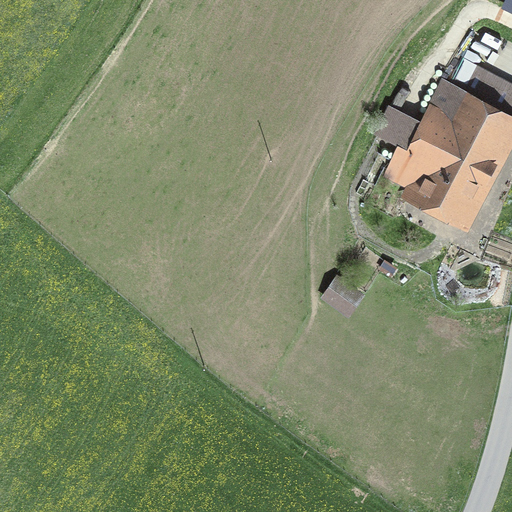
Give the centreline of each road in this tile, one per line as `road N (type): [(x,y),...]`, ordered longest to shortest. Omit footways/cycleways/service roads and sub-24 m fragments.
road 1 (track): [(354,219),(358,185),(375,151),(464,20),(481,9),(511,21)]
road 2 (tertiary): [(477,511),(511,391)]
